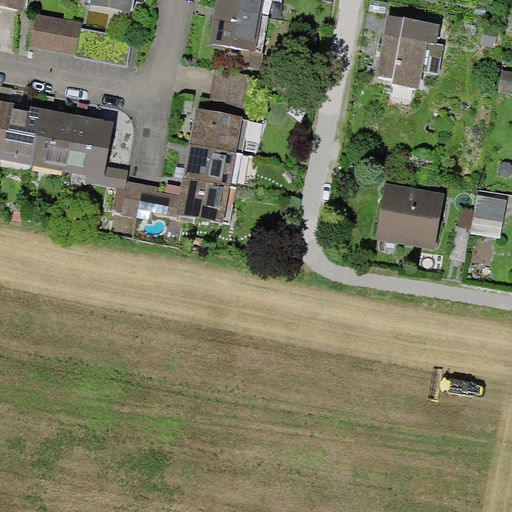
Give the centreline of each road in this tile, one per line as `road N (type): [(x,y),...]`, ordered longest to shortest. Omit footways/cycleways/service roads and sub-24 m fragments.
road 1 (residential): [(511,304),(329,273),(310,246),(350,0)]
road 2 (residential): [(0,67),(138,95)]
